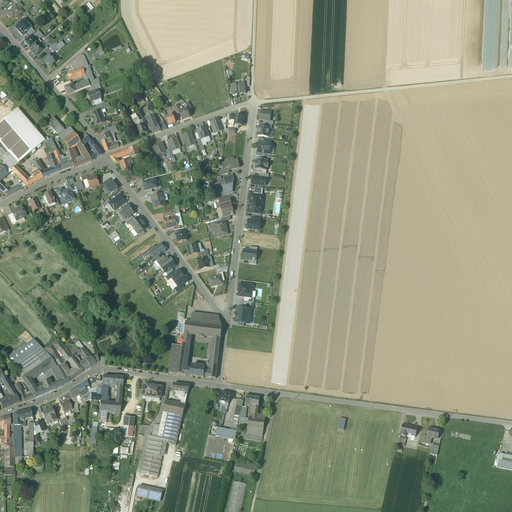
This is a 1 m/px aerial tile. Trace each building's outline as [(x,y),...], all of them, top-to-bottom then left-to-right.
[(0,0),(0,8),(1,10),(8,3),(6,0),(0,0)] [(34,7),(36,11),(44,5),(41,2),(34,7)] [(23,13),(16,5),(6,14),(11,20),(14,17),(16,19),(23,13)] [(24,20),(15,28),(22,36),(24,34),(24,35),(26,33),(26,32),(31,28),(24,20)] [(31,28),(26,32),(30,37),(35,33),(31,28)] [(38,31),(30,37),(35,43),(37,42),(43,37),(38,31)] [(35,43),(30,37),(24,43),(29,49),(35,43)] [(35,43),(29,49),(35,56),(39,53),(44,49),(43,49),(37,42),(35,43)] [(56,43),(49,48),(51,51),(56,47),(58,45),(56,43)] [(46,47),(43,49),(44,49),(39,53),(41,55),(48,49),(46,47)] [(101,57),(105,54),(102,49),(97,52),(101,57)] [(53,58),(51,55),(45,60),(51,67),(57,61),(54,58),(53,58)] [(84,56),(80,55),(70,64),(73,72),(82,69),(88,67),(84,56)] [(70,64),(65,69),(67,75),(73,72),(70,64)] [(94,83),(88,67),(82,69),(84,75),(87,82),(89,87),(95,85),(94,83)] [(73,72),(67,75),(69,81),(84,75),(82,69),(73,72)] [(87,82),(75,87),(76,90),(77,92),(89,87),(87,82)] [(98,84),(90,87),(92,93),(92,92),(93,93),(98,91),(98,90),(100,89),(98,84)] [(72,85),(64,88),(67,96),(75,93),(74,91),(72,85)] [(236,86),(231,87),(233,96),(237,96),(237,94),(240,94),(241,95),(246,94),(244,85),(239,86),(239,87),(236,88),(236,86)] [(93,93),(86,95),(88,100),(89,99),(90,103),(100,99),(99,95),(98,91),(93,93)] [(17,109),(0,123),(0,143),(18,164),(45,141),(17,109)] [(181,112),(179,112),(180,114),(182,121),(190,118),(187,110),(181,112)] [(99,111),(90,115),(92,118),(91,119),(93,123),(94,123),(95,126),(104,123),(103,120),(103,119),(101,115),(99,111)] [(271,113),(261,112),(260,120),(264,121),(270,121),(271,113)] [(168,117),(166,118),(169,126),(176,123),(173,115),(168,117)] [(155,117),(153,116),(149,118),(148,120),(151,124),(155,130),(156,130),(159,128),(158,124),(157,124),(156,124),(155,121),(156,120),(155,117)] [(244,117),(236,116),(234,125),(239,126),(243,126),(244,117)] [(142,125),(138,118),(133,120),(136,128),(142,125)] [(62,132),(51,120),(47,123),(57,135),(62,132)] [(219,120),(212,123),(212,126),(211,126),(213,129),(214,129),(215,133),(222,130),(219,120)] [(163,122),(158,124),(159,128),(161,132),(166,130),(163,122)] [(145,127),(143,124),(142,125),(136,128),(140,136),(147,132),(145,127)] [(151,124),(148,126),(150,129),(151,130),(154,134),(157,133),(156,130),(155,130),(151,124)] [(205,127),(197,131),(200,139),(200,140),(201,140),(209,137),(205,127)] [(263,127),(259,127),(258,136),(268,137),(269,128),(263,127)] [(67,131),(62,132),(57,135),(63,142),(63,141),(74,134),(70,129),(67,131)] [(108,134),(101,136),(103,142),(102,142),(106,153),(112,151),(110,147),(109,145),(114,143),(111,137),(115,136),(113,132),(108,134)] [(191,133),(182,136),(187,148),(196,145),(191,133)] [(74,134),(63,141),(65,145),(66,147),(68,151),(73,148),(77,145),(80,142),(74,134)] [(88,137),(80,142),(83,147),(85,145),(89,142),(91,140),(88,137)] [(181,149),(177,138),(168,141),(171,149),(172,152),(181,149)] [(59,155),(57,152),(52,141),(47,144),(51,148),(54,154),(57,163),(61,162),(60,159),(59,157),(59,155)] [(264,143),(259,142),(259,144),(258,152),(258,153),(265,154),(270,155),(271,144),(264,143)] [(0,144),(9,154),(1,161),(3,163),(10,171),(11,170),(15,167),(18,164),(0,143),(0,144)] [(162,143),(153,147),(157,158),(166,154),(165,151),(162,143)] [(0,144),(0,159),(1,161),(9,154),(0,144)] [(85,145),(83,147),(88,154),(87,155),(92,161),(94,160),(92,156),(85,145)] [(98,149),(96,146),(92,149),(95,153),(95,155),(92,156),(94,160),(102,155),(98,149)] [(84,156),(82,157),(82,159),(78,161),(78,162),(80,161),(82,166),(85,164),(92,161),(87,155),(88,154),(83,147),(79,149),(84,156)] [(137,147),(111,156),(114,159),(118,158),(130,154),(132,160),(133,164),(141,162),(137,147)] [(68,151),(69,155),(71,161),(71,162),(73,167),(74,169),(82,166),(80,161),(78,162),(78,161),(78,160),(76,155),(73,148),(68,151)] [(53,155),(48,157),(48,159),(51,169),(51,170),(49,170),(51,175),(60,172),(58,167),(57,167),(53,155)] [(61,162),(57,163),(59,167),(58,167),(60,172),(64,170),(73,167),(71,162),(71,161),(68,162),(67,160),(64,161),(61,162)] [(132,160),(120,164),(123,173),(132,170),(130,165),(133,164),(132,160)] [(237,160),(224,163),(225,168),(223,169),(224,172),(227,171),(238,169),(237,166),(239,165),(237,160)] [(262,171),(267,172),(268,161),(260,160),(256,160),(255,170),(256,170),(262,171)] [(49,170),(44,172),(37,161),(36,162),(33,163),(34,165),(36,168),(38,171),(40,174),(43,179),(51,175),(49,170)] [(10,171),(3,163),(0,166),(7,175),(11,171),(11,170),(10,171)] [(28,180),(15,167),(11,170),(11,171),(27,187),(35,182),(32,177),(28,180)] [(36,172),(31,175),(32,177),(35,182),(36,183),(43,179),(38,171),(36,172)] [(96,177),(87,180),(89,188),(98,185),(96,177)] [(260,177),(253,177),(252,185),(266,186),(267,178),(260,177)] [(226,181),(219,183),(219,184),(214,186),(216,195),(224,193),(224,195),(232,193),(230,185),(233,185),(232,180),(226,181)] [(152,190),(157,189),(155,181),(143,183),(143,184),(144,186),(145,191),(146,191),(152,190)] [(111,183),(106,186),(111,194),(118,190),(112,182),(111,183)] [(1,186),(0,185),(0,191),(6,198),(20,190),(16,187),(7,193),(1,187),(1,186)] [(254,188),(254,195),(262,196),(263,189),(254,188)] [(68,189),(62,192),(63,195),(60,196),(63,204),(68,202),(68,203),(70,202),(69,201),(74,199),(71,192),(69,189),(68,189)] [(49,192),(47,193),(43,195),(47,203),(49,203),(50,206),(52,206),(55,205),(51,195),(49,192)] [(54,194),(51,195),(55,205),(56,207),(59,206),(54,194)] [(126,202),(121,194),(111,202),(109,203),(109,204),(114,211),(126,202)] [(158,195),(151,197),(154,209),(165,206),(163,196),(162,194),(158,195)] [(254,195),(251,195),(249,213),(262,215),(264,196),(262,196),(254,195)] [(35,199),(29,202),(34,212),(40,209),(35,199)] [(109,200),(102,205),(104,208),(106,206),(109,204),(109,203),(111,202),(109,200)] [(225,201),(220,202),(221,209),(231,206),(230,200),(225,201)] [(231,206),(221,209),(223,215),(228,214),(233,212),(231,206)] [(21,207),(11,212),(12,214),(16,221),(17,220),(26,216),(21,207)] [(124,211),(120,214),(122,217),(124,217),(126,220),(134,214),(130,209),(131,208),(130,207),(124,211)] [(16,221),(12,214),(8,216),(12,225),(18,222),(17,220),(16,221)] [(135,220),(130,224),(131,224),(135,229),(143,223),(139,217),(135,220)] [(175,217),(164,220),(166,229),(169,228),(170,229),(174,228),(173,227),(177,226),(175,217)] [(257,221),(249,220),(248,229),(260,230),(261,222),(257,221)] [(225,221),(212,224),(216,238),(228,235),(225,221)] [(143,223),(135,229),(139,235),(143,231),(147,229),(143,223)] [(185,232),(175,235),(177,243),(182,242),(183,242),(187,241),(185,232)] [(156,248),(150,253),(155,259),(158,257),(165,251),(161,245),(156,248)] [(197,245),(187,247),(190,256),(198,254),(200,254),(199,253),(197,245)] [(243,260),(249,261),(256,261),(257,252),(250,251),(249,252),(244,251),(243,260)] [(159,263),(158,264),(160,267),(159,267),(161,269),(173,261),(171,259),(169,261),(167,258),(161,262),(159,263)] [(207,259),(198,261),(200,271),(210,268),(207,259)] [(173,261),(161,269),(163,272),(163,271),(165,274),(172,269),(176,266),(174,263),(173,261)] [(174,275),(170,277),(171,279),(175,283),(184,276),(180,271),(174,275)] [(168,276),(166,277),(169,281),(171,279),(170,277),(174,275),(172,272),(169,274),(168,276)] [(184,276),(175,283),(177,287),(179,289),(182,286),(188,282),(184,276)] [(217,277),(209,279),(211,288),(211,287),(218,285),(218,286),(223,285),(221,276),(217,277)] [(239,296),(245,297),(252,298),(253,286),(240,284),(239,296)] [(241,301),(240,308),(251,310),(252,303),(241,301)] [(240,308),(237,308),(235,322),(238,323),(244,323),(251,324),(252,316),(250,316),(251,310),(240,308)] [(218,317),(192,314),(191,323),(221,327),(222,327),(218,317)] [(191,323),(186,323),(185,333),(184,333),(184,334),(199,336),(205,337),(214,338),(220,339),(221,338),(220,338),(221,337),(220,337),(221,333),(221,332),(221,329),(222,329),(222,328),(222,327),(221,327),(191,323)] [(190,335),(185,334),(183,347),(182,352),(183,352),(188,353),(190,335)] [(220,339),(214,338),(211,360),(218,361),(218,360),(219,354),(219,353),(219,346),(220,346),(219,346),(220,339)] [(34,340),(7,358),(13,367),(20,376),(26,372),(45,359),(49,357),(41,348),(34,340)] [(58,340),(44,350),(49,356),(53,362),(60,357),(64,363),(68,361),(72,358),(68,352),(58,340)] [(68,350),(71,353),(75,358),(76,357),(80,354),(78,351),(74,346),(68,350)] [(176,346),(172,374),(179,375),(183,352),(182,352),(183,347),(176,346)] [(87,354),(83,349),(78,351),(80,354),(85,361),(90,357),(87,353),(87,354)] [(188,353),(183,352),(179,375),(190,376),(191,370),(186,369),(188,353)] [(49,356),(49,357),(45,359),(50,366),(52,371),(54,370),(57,369),(53,362),(49,356)] [(60,357),(53,362),(57,369),(60,367),(63,365),(64,363),(60,357)] [(85,361),(90,368),(95,364),(92,359),(90,357),(85,361)] [(72,358),(68,361),(71,365),(72,365),(74,369),(73,370),(74,372),(74,373),(77,377),(83,372),(72,358)] [(45,359),(26,372),(31,379),(50,366),(45,359)] [(218,361),(211,360),(209,378),(216,379),(216,373),(217,367),(217,366),(218,361)] [(85,361),(80,365),(84,371),(90,368),(85,361)] [(205,368),(192,367),(192,366),(191,366),(191,370),(190,376),(190,377),(203,378),(204,378),(209,378),(210,372),(208,372),(207,372),(207,369),(205,369),(205,368)] [(64,372),(60,367),(57,369),(54,370),(60,381),(63,386),(70,381),(67,377),(64,372)] [(31,379),(26,372),(20,376),(20,377),(24,382),(27,387),(29,389),(34,386),(30,380),(31,379)] [(70,375),(67,377),(70,381),(77,377),(74,373),(70,375)] [(5,376),(3,377),(1,378),(5,386),(9,383),(5,376)] [(96,377),(87,381),(86,381),(87,384),(88,386),(94,383),(94,382),(97,380),(96,377)] [(113,378),(103,377),(102,385),(107,386),(113,386),(113,385),(112,385),(113,378)] [(123,378),(113,377),(113,378),(112,385),(113,385),(117,385),(116,391),(122,392),(123,378)] [(48,380),(42,383),(44,389),(46,394),(59,388),(57,383),(51,386),(48,380)] [(86,381),(83,384),(89,393),(82,397),(83,399),(85,402),(88,400),(87,398),(90,396),(86,389),(89,387),(88,386),(87,384),(86,381)] [(9,383),(5,386),(6,388),(12,397),(16,395),(16,394),(15,392),(12,388),(10,386),(9,383)] [(17,393),(22,391),(19,384),(14,386),(17,391),(17,393)] [(83,384),(76,387),(80,394),(82,397),(89,393),(83,384)] [(153,386),(146,385),(146,384),(144,384),(143,385),(143,386),(144,387),(143,390),(142,396),(143,396),(151,397),(153,386)] [(189,386),(174,384),(173,391),(185,393),(188,393),(189,386)] [(37,392),(34,386),(29,389),(30,392),(32,394),(35,399),(46,394),(44,389),(37,392)] [(160,387),(153,386),(151,397),(160,398),(162,390),(163,389),(163,388),(162,387),(161,386),(160,387)] [(76,387),(70,391),(71,399),(75,398),(79,396),(80,394),(76,387)] [(17,393),(16,394),(16,395),(20,403),(20,404),(26,402),(30,401),(28,395),(25,397),(22,391),(17,393)] [(230,394),(221,393),(220,402),(228,403),(230,394)] [(12,397),(8,398),(12,406),(20,403),(16,395),(12,397)] [(260,399),(252,398),(252,397),(247,397),(246,406),(254,408),(253,414),(257,415),(260,399)] [(2,401),(0,401),(0,404),(2,410),(12,406),(8,398),(2,401)] [(171,402),(166,401),(163,412),(172,414),(175,403),(171,403),(171,402)] [(69,402),(61,406),(64,414),(72,410),(69,402)] [(105,402),(101,402),(100,412),(107,413),(111,413),(112,403),(105,402)] [(115,403),(112,403),(111,413),(120,414),(121,403),(115,403)] [(181,405),(175,403),(172,414),(182,416),(184,408),(185,405),(181,405)] [(52,409),(42,413),(47,424),(57,420),(52,409)] [(30,410),(13,415),(13,420),(13,426),(21,426),(25,426),(25,421),(25,420),(32,418),(30,410)] [(158,437),(158,438),(164,439),(169,440),(177,442),(182,416),(172,414),(163,412),(160,427),(158,437)] [(13,415),(3,419),(3,418),(3,425),(4,426),(4,437),(8,437),(8,426),(11,426),(10,421),(13,420),(13,415)] [(134,418),(124,417),(122,437),(132,438),(134,418)] [(66,418),(59,421),(61,427),(68,424),(67,421),(66,418)] [(67,421),(68,424),(69,426),(76,423),(74,418),(67,421)] [(346,420),(340,418),(338,430),(343,431),(346,420)] [(252,419),(249,419),(248,424),(248,427),(264,429),(265,421),(252,419)] [(42,422),(34,425),(33,435),(37,434),(45,431),(42,422)] [(408,426),(403,425),(400,436),(406,437),(407,435),(406,435),(408,426)] [(21,426),(13,426),(14,439),(14,444),(13,444),(14,458),(18,458),(21,458),(22,458),(21,426)] [(160,427),(154,426),(152,436),(158,437),(160,427)] [(417,428),(408,426),(406,435),(407,435),(415,437),(417,428)] [(264,429),(248,427),(247,434),(263,436),(264,429)] [(231,430),(217,428),(215,436),(235,439),(237,432),(231,430)] [(439,431),(429,428),(427,437),(430,438),(437,440),(439,431)] [(263,436),(247,434),(242,433),(241,439),(262,442),(263,436)] [(152,436),(148,435),(140,474),(157,478),(162,456),(160,456),(154,455),(158,438),(158,437),(152,436)] [(427,437),(424,436),(422,444),(429,445),(430,438),(427,437)] [(164,439),(158,438),(154,455),(160,456),(164,439)] [(9,457),(4,457),(4,469),(14,468),(14,458),(13,444),(12,443),(9,444),(9,457)] [(439,447),(432,445),(430,454),(437,455),(439,447)] [(511,456),(500,454),(497,468),(511,470),(511,456)] [(32,472),(42,473),(44,459),(33,458),(32,472)] [(256,467),(236,463),(234,472),(254,477),(256,467)] [(240,511),(246,485),(234,482),(227,511),(240,511)] [(163,491),(140,486),(137,496),(160,502),(163,491)]
